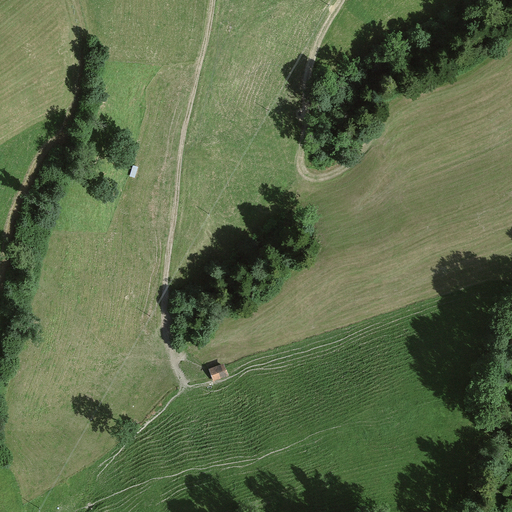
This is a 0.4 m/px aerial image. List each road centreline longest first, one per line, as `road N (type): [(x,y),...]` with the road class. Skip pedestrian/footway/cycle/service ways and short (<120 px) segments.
road 1 (track): [(212,0),(168,253),(166,325),(176,359)]
road 2 (track): [(305,172),(306,78),(344,0)]
